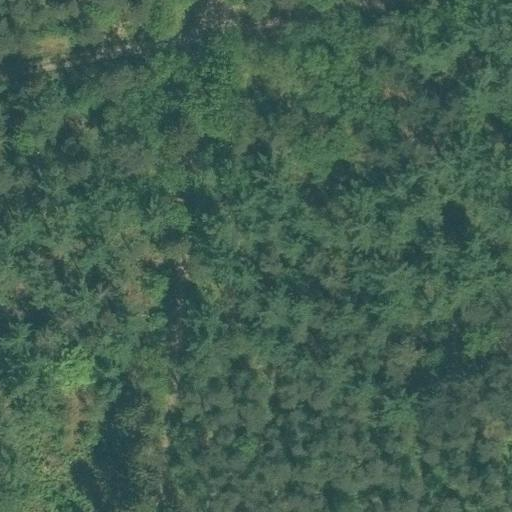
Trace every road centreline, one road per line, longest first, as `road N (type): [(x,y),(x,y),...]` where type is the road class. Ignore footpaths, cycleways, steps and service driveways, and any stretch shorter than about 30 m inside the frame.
road 1 (track): [(209,0),(158,511)]
road 2 (track): [(402,0),(0,78)]
